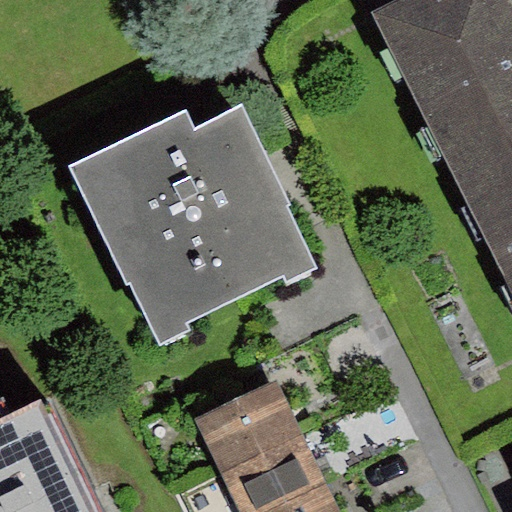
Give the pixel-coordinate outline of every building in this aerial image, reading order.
[(511,3),(510,0),(412,0),(373,20),(456,185),(511,157),(511,3)] [(189,109),(69,166),(125,284),(132,281),(162,344),(189,330),(186,323),(284,277),(287,283),(317,269),(287,207),(291,205),(242,103),(197,125),(189,109)] [(511,157),(456,185),(511,299),(511,157)] [(279,384),(198,422),(219,468),(301,430),(294,416),(279,384)] [(0,511),(103,511),(52,408),(0,433),(0,511)] [(301,430),(219,468),(239,511),(257,511),(325,481),(319,469),(301,430)] [(325,481),(257,511),(339,511),(325,481)]
